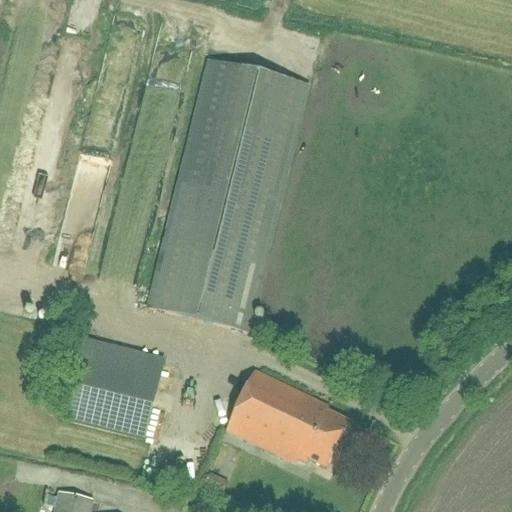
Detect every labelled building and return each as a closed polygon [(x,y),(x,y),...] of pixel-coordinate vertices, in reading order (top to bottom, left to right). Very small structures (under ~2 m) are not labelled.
[(185,73),(188,23),(159,22),(156,71),(185,73)] [(248,335),(309,88),(210,64),(149,311),(248,335)] [(145,443),(161,377),(79,357),(63,423),(145,443)] [(316,404),(255,375),(227,433),(289,462),(290,458),(308,467),(310,463),(328,471),(349,426),(314,409),(316,404)] [(209,476),(203,489),(221,498),(227,485),(209,476)] [(57,511),(91,511),(94,503),(61,495),(57,511)]
